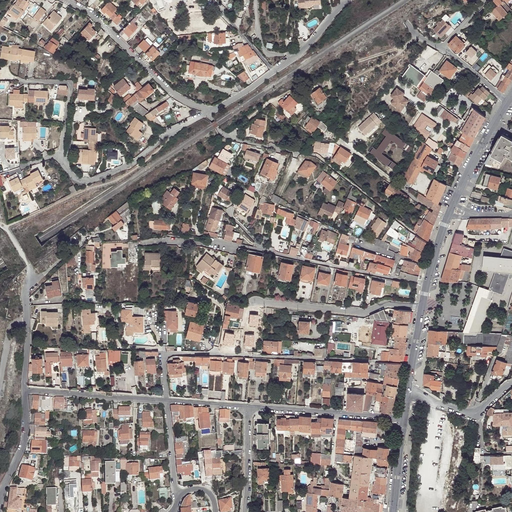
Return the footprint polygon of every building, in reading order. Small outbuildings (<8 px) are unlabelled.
[(13,4),(8,12),(18,18),(23,11),(21,10),(27,1),(24,0),(17,0),(14,5),(13,4)] [(297,0),(298,9),(305,8),(305,5),(311,5),(320,4),(319,0),(297,0)] [(501,6),(504,3),(501,0),(494,0),(498,6),(492,11),(499,20),(500,19),(507,13),(501,6)] [(116,15),(119,13),(116,10),(117,9),(108,1),(101,9),(105,14),(104,15),(108,19),(109,17),(112,20),(116,15)] [(501,6),(507,13),(511,10),(504,3),(501,6)] [(46,11),(41,7),(34,17),(39,21),(46,11)] [(62,18),(53,10),(42,23),(46,26),(47,25),(52,29),(62,18)] [(128,24),(119,32),(121,34),(124,31),(128,35),(137,26),(133,22),(138,17),(137,16),(139,14),(138,13),(128,24)] [(509,15),(507,13),(500,19),(502,21),(509,15)] [(112,20),(117,24),(121,20),(116,15),(112,20)] [(445,21),(443,19),(434,30),(440,36),(444,32),(449,37),(455,30),(445,21)] [(89,39),(96,32),(90,27),(88,25),(81,32),(83,34),(80,37),(81,38),(79,40),(82,43),(86,39),(87,40),(89,39)] [(64,30),(62,28),(56,33),(59,36),(64,30)] [(105,33),(102,29),(97,34),(90,41),(88,43),(92,47),(97,41),(105,33)] [(90,41),(97,34),(96,32),(89,39),(90,41)] [(214,32),(207,33),(208,41),(214,41),(214,43),(215,43),(218,43),(218,45),(221,45),(221,43),(224,43),(224,42),(225,42),(225,33),(214,33),(214,32)] [(458,33),(448,44),(456,51),(461,46),(462,47),(464,44),(459,39),(459,38),(461,40),(463,38),(462,37),(464,35),(461,32),(460,34),(458,33)] [(47,43),(44,48),(53,53),(55,49),(59,42),(53,38),(50,41),(48,43),(47,43)] [(138,45),(144,51),(150,45),(145,40),(144,39),(138,45)] [(252,50),(250,46),(249,46),(248,43),(243,45),(239,46),(233,48),(227,49),(229,54),(234,51),(235,53),(237,52),(240,56),(252,50)] [(437,51),(427,45),(420,53),(426,59),(437,51)] [(21,58),(23,49),(19,48),(11,47),(2,46),(1,58),(10,59),(10,56),(17,58),(21,58)] [(153,46),(146,53),(152,60),(159,52),(153,46)] [(21,59),(29,61),(34,61),(36,49),(34,49),(34,51),(23,49),(21,58),(21,59)] [(253,50),(252,50),(240,56),(243,62),(246,59),(248,62),(255,59),(254,56),(257,54),(253,50)] [(511,59),(506,67),(503,74),(511,79),(511,78),(511,59)] [(208,64),(190,61),(190,65),(187,65),(186,69),(189,70),(187,76),(206,79),(206,76),(209,76),(211,74),(213,74),(213,71),(215,70),(215,67),(212,66),(208,65),(208,64)] [(457,68),(447,61),(440,71),(450,78),(457,68)] [(406,71),(402,76),(411,83),(417,87),(425,76),(425,75),(411,64),(406,71)] [(499,76),(488,66),(483,71),(486,73),(485,74),(492,80),(495,76),(497,78),(499,76)] [(244,71),(237,76),(244,81),(249,78),(244,71)] [(427,95),(429,96),(442,78),(438,76),(434,73),(433,72),(432,71),(427,77),(425,76),(417,87),(417,88),(420,89),(427,95)] [(503,74),(496,87),(498,88),(503,92),(511,79),(503,74)] [(138,90),(142,87),(137,82),(133,85),(126,75),(124,77),(123,77),(122,78),(113,86),(120,95),(126,90),(128,93),(134,88),(137,91),(138,90)] [(239,80),(234,83),(239,91),(246,87),(243,82),(241,83),(239,80)] [(142,88),(142,87),(138,90),(137,91),(137,92),(124,102),(129,106),(131,104),(137,99),(139,101),(143,98),(139,92),(140,91),(145,97),(153,90),(148,83),(142,88)] [(308,90),(309,91),(311,93),(317,103),(326,96),(317,83),(308,90)] [(68,89),(66,86),(66,90),(59,89),(58,89),(57,93),(67,94),(68,89)] [(465,95),(468,97),(469,96),(477,104),(482,98),(484,100),(488,95),(487,95),(490,92),(483,86),(481,89),(479,88),(473,94),(472,93),(473,92),(470,90),(465,95)] [(88,90),(79,89),(79,98),(94,99),(94,89),(88,88),(88,90)] [(28,90),(28,94),(10,93),(10,105),(15,105),(23,105),(23,102),(47,102),(48,91),(28,90)] [(406,98),(398,92),(392,100),(395,103),(391,108),(401,116),(410,105),(404,101),(406,98)] [(116,97),(111,93),(107,101),(112,104),(116,97)] [(281,99),(278,103),(290,114),(296,109),(294,106),(297,103),(289,95),(283,101),(281,99)] [(144,115),(147,120),(157,127),(159,125),(153,120),(166,111),(164,108),(169,105),(166,101),(154,108),(144,115)] [(142,116),(148,111),(138,103),(137,104),(136,103),(133,106),(131,108),(142,116)] [(467,134),(475,138),(480,130),(478,128),(485,116),(472,107),(465,118),(459,114),(461,112),(457,109),(456,111),(448,105),(446,108),(452,112),(459,118),(463,121),(460,125),(458,128),(467,134)] [(451,119),(460,125),(463,121),(459,118),(458,119),(440,106),(436,110),(435,112),(443,118),(449,122),(451,119)] [(285,116),(275,108),(272,112),(282,120),(285,116)] [(381,120),(373,112),(358,127),(365,134),(376,124),(381,120)] [(330,129),(322,121),(320,120),(319,122),(311,117),(311,118),(307,116),(304,121),(307,123),(305,126),(308,128),(306,130),(310,133),(312,131),(313,131),(317,125),(325,131),(320,137),(326,137),(326,140),(335,141),(337,136),(330,129)] [(140,123),(141,121),(135,117),(129,124),(130,125),(133,121),(140,123)] [(252,123),(249,133),(256,134),(255,136),(261,137),(265,121),(256,119),(255,121),(254,121),(254,124),(252,123)] [(142,122),(141,121),(140,123),(133,121),(130,125),(131,126),(130,127),(129,127),(126,131),(131,133),(135,134),(137,135),(139,131),(138,130),(140,127),(139,126),(142,122)] [(0,125),(0,135),(0,137),(9,137),(9,139),(14,139),(14,130),(9,130),(9,126),(0,125)] [(23,138),(31,138),(37,138),(36,127),(23,127),(23,138)] [(83,149),(83,154),(94,154),(94,150),(96,150),(97,142),(95,142),(95,133),(95,128),(84,127),(83,141),(89,142),(88,149),(83,149)] [(373,147),(369,153),(393,169),(397,164),(382,154),(391,140),(403,148),(406,143),(385,128),(382,133),(386,136),(376,149),(373,147)] [(461,142),(470,147),(475,138),(467,134),(465,138),(461,136),(459,140),(461,142)] [(511,143),(511,139),(502,134),(501,137),(499,140),(493,152),(488,161),(486,164),(486,165),(499,168),(506,156),(510,158),(511,158),(511,144),(511,143)] [(499,140),(501,137),(499,136),(492,149),(485,163),(486,164),(488,161),(493,152),(499,140)] [(314,144),(313,147),(313,149),(313,150),(327,152),(329,143),(314,142),(314,144)] [(416,155),(414,157),(424,162),(422,167),(425,169),(432,173),(434,171),(437,164),(439,162),(428,156),(430,152),(434,154),(435,151),(432,149),(423,142),(416,155)] [(458,147),(467,152),(470,147),(461,142),(458,147)] [(350,153),(334,143),(333,150),(336,151),(337,152),(332,159),(339,164),(341,160),(344,162),(350,153)] [(228,147),(225,145),(224,148),(223,148),(217,157),(227,162),(232,153),(227,151),(229,148),(228,147)] [(452,153),(464,158),(467,152),(458,147),(455,145),(454,147),(451,152),(452,153)] [(116,151),(112,151),(112,147),(106,147),(106,159),(116,159),(116,151)] [(246,149),(245,151),(243,156),(244,157),(244,159),(247,159),(249,158),(250,158),(257,161),(260,154),(246,149)] [(449,159),(460,166),(464,158),(452,153),(449,159)] [(94,154),(83,154),(82,163),(94,164),(94,159),(94,154)] [(227,164),(214,157),(209,167),(221,174),(227,164)] [(400,178),(413,184),(420,171),(422,167),(424,162),(414,157),(406,172),(403,171),(400,178)] [(278,163),(267,159),(261,173),(270,177),(270,178),(269,179),(271,180),(272,180),(273,179),(274,178),(274,177),(275,175),(274,174),(273,173),(272,173),(274,170),(275,170),(278,163)] [(305,160),(298,170),(307,177),(316,165),(310,161),(305,160)] [(9,181),(13,190),(22,186),(23,187),(24,190),(28,187),(29,188),(36,185),(35,183),(38,181),(38,180),(42,178),(38,169),(30,173),(31,175),(31,176),(29,177),(29,176),(20,180),(18,177),(9,181)] [(307,177),(298,170),(296,173),(303,178),(304,176),(306,178),(307,177)] [(317,178),(317,179),(326,187),(322,191),(327,194),(336,182),(323,171),(317,178)] [(207,175),(194,172),(191,186),(203,189),(205,185),(207,175)] [(483,185),(488,187),(493,188),(497,189),(500,177),(486,174),(483,185)] [(426,197),(438,204),(447,185),(434,178),(426,197)] [(234,193),(219,184),(214,191),(214,192),(226,200),(227,199),(229,201),(234,193)] [(392,193),(396,187),(391,184),(390,184),(387,189),(385,191),(390,195),(392,193)] [(408,196),(396,187),(392,193),(404,201),(408,196)] [(178,194),(172,190),(170,193),(166,190),(161,198),(161,200),(163,202),(162,204),(170,209),(175,202),(173,201),(175,197),(178,194)] [(349,191),(345,200),(347,201),(343,207),(351,211),(357,199),(351,196),(352,193),(349,191)] [(434,210),(439,213),(441,206),(438,204),(426,197),(419,193),(417,197),(420,199),(420,200),(427,206),(434,210)] [(254,200),(244,194),(237,206),(247,212),(254,200)] [(273,194),(270,201),(278,205),(281,198),(273,194)] [(511,209),(511,208),(511,199),(505,197),(502,196),(500,202),(504,203),(503,207),(511,209)] [(260,199),(254,217),(261,219),(262,212),(273,214),(275,205),(267,203),(267,201),(264,201),(260,199)] [(116,209),(107,217),(111,222),(112,223),(114,225),(116,228),(123,223),(121,220),(123,218),(125,217),(129,214),(128,211),(129,211),(129,209),(128,209),(128,207),(127,201),(116,209)] [(339,213),(344,204),(338,201),(336,207),(332,205),(331,207),(327,205),(323,203),(318,214),(323,216),(324,213),(332,217),(335,211),(339,213)] [(364,205),(361,203),(360,205),(353,220),(364,225),(368,217),(371,211),(371,210),(363,207),(364,205)] [(213,207),(209,218),(219,221),(222,210),(213,207)] [(277,208),(276,213),(287,217),(285,223),(291,225),(293,219),(292,218),(294,214),(277,208)] [(438,214),(439,213),(434,210),(433,211),(433,212),(430,211),(427,209),(425,213),(426,214),(424,216),(426,217),(424,222),(420,220),(414,229),(418,231),(417,233),(421,236),(428,241),(431,232),(434,225),(438,214)] [(294,225),(294,227),(304,231),(304,230),(307,224),(309,219),(297,214),(295,219),(294,225)] [(320,222),(309,217),(309,219),(307,224),(317,228),(320,222)] [(378,232),(379,233),(386,223),(378,217),(371,227),(372,228),(369,232),(375,236),(378,232)] [(219,221),(209,218),(205,229),(213,231),(214,231),(216,228),(219,221)] [(508,226),(508,219),(504,219),(495,219),(479,219),(470,219),(467,229),(472,229),(485,229),(502,228),(502,227),(508,226)] [(154,221),(150,220),(149,228),(153,228),(153,229),(166,229),(166,221),(154,220),(154,221)] [(226,230),(224,239),(231,241),(234,232),(232,231),(226,230)] [(332,234),(327,232),(321,230),(318,237),(317,236),(317,237),(319,238),(324,240),(335,244),(336,243),(335,243),(338,234),(333,232),(332,234)] [(345,232),(343,232),(340,237),(348,240),(350,235),(345,232)] [(469,257),(472,258),(473,251),(475,241),(469,240),(467,246),(466,246),(467,237),(463,237),(463,234),(457,232),(455,237),(451,247),(450,252),(462,255),(469,257)] [(509,234),(503,232),(500,241),(506,243),(509,234)] [(423,252),(427,242),(417,236),(415,240),(414,239),(413,243),(409,242),(408,244),(409,245),(415,248),(423,252)] [(354,242),(352,247),(364,251),(376,254),(387,258),(393,260),(395,253),(387,250),(376,245),(374,245),(370,243),(367,242),(359,238),(355,237),(354,242)] [(376,245),(387,250),(390,244),(384,242),(381,240),(380,240),(376,245)] [(339,243),(336,252),(346,255),(349,245),(339,243)] [(306,253),(308,248),(302,245),(300,251),(306,254),(306,253)] [(419,261),(423,252),(415,248),(409,245),(408,250),(411,251),(408,257),(419,261)] [(288,254),(296,256),(298,249),(290,246),(288,254)] [(352,247),(349,257),(352,258),(353,255),(352,255),(353,253),(360,255),(359,259),(362,259),(364,251),(352,247)] [(252,251),(238,248),(238,253),(249,255),(246,269),(247,269),(255,271),(259,272),(262,256),(262,253),(257,252),(256,255),(255,255),(256,251),(252,251)] [(511,251),(504,249),(497,267),(493,279),(489,290),(488,295),(492,296),(492,293),(499,296),(504,282),(511,259),(511,251)] [(111,257),(110,257),(110,266),(118,266),(118,263),(125,263),(125,257),(122,257),(122,250),(117,250),(117,251),(111,251),(111,257)] [(376,254),(364,251),(362,259),(361,260),(364,260),(365,256),(374,259),(376,254)] [(464,270),(470,271),(471,265),(472,258),(469,257),(468,260),(465,259),(465,260),(461,259),(462,257),(462,255),(450,252),(449,257),(445,267),(456,269),(462,269),(464,270)] [(159,262),(159,259),(159,253),(145,253),(145,269),(151,269),(151,266),(159,266),(159,262)] [(215,259),(215,260),(213,262),(212,260),(213,259),(206,253),(196,266),(198,268),(196,269),(201,273),(204,269),(208,272),(208,273),(209,274),(210,274),(211,274),(211,273),(212,273),(214,270),(217,272),(223,265),(215,259)] [(73,255),(66,262),(66,267),(75,264),(73,255)] [(405,260),(403,265),(409,267),(420,270),(422,265),(416,264),(416,263),(405,260)] [(286,279),(285,280),(290,281),(293,264),(281,262),(278,277),(279,277),(286,279)] [(369,262),(367,271),(378,273),(379,273),(383,274),(383,272),(389,274),(391,267),(373,263),(369,262)] [(328,267),(321,265),(317,281),(327,283),(328,284),(331,271),(328,267)] [(493,279),(497,267),(490,265),(486,277),(481,292),(478,301),(476,306),(487,310),(492,296),(488,295),(489,290),(493,279)] [(303,266),(301,278),(308,279),(312,280),(315,268),(303,266)] [(407,272),(419,275),(420,270),(409,267),(407,272)] [(451,281),(458,282),(459,278),(462,269),(456,269),(445,267),(445,270),(441,281),(442,281),(447,281),(451,281)] [(345,270),(338,269),(335,283),(345,285),(348,271),(345,270)] [(91,271),(86,271),(86,277),(82,277),(82,282),(83,282),(83,288),(86,288),(86,301),(93,301),(93,277),(91,277),(91,271)] [(405,279),(417,281),(419,275),(407,272),(405,279)] [(351,276),(349,287),(352,288),(353,286),(358,287),(357,289),(357,291),(363,292),(365,279),(351,276)] [(54,294),(54,296),(61,295),(58,279),(52,281),(53,284),(45,286),(47,295),(54,294)] [(382,287),(384,287),(385,282),(373,280),(370,292),(376,294),(376,295),(380,296),(382,287)] [(185,302),(184,305),(185,306),(185,307),(186,307),(185,313),(195,315),(198,303),(194,302),(189,301),(188,301),(187,302),(185,302)] [(231,303),(227,302),(222,327),(226,328),(227,328),(228,322),(229,322),(230,316),(242,318),(244,308),(239,307),(240,304),(231,303)] [(487,310),(476,306),(469,327),(479,331),(485,317),(487,310)] [(95,319),(95,312),(90,313),(90,308),(82,308),(83,330),(88,330),(88,324),(90,324),(94,323),(94,319),(95,319)] [(133,309),(126,309),(125,321),(126,321),(126,331),(142,331),(142,316),(133,316),(133,309)] [(370,316),(371,318),(390,320),(392,321),(393,316),(389,316),(389,314),(386,314),(384,310),(384,309),(370,316)] [(393,316),(392,321),(395,321),(409,323),(411,311),(399,310),(395,309),(394,316),(393,316)] [(176,310),(162,310),(162,321),(167,321),(167,328),(176,328),(177,325),(177,317),(176,317),(176,310)] [(46,322),(58,322),(58,312),(47,312),(46,311),(41,311),(41,322),(46,322)] [(144,316),(142,316),(142,331),(126,331),(126,334),(144,334),(144,316)] [(504,320),(494,317),(491,330),(500,333),(504,320)] [(362,340),(361,346),(381,348),(381,347),(386,348),(387,340),(390,320),(371,318),(370,322),(366,321),(366,326),(369,326),(367,340),(366,340),(366,336),(363,334),(362,340)] [(309,322),(299,321),(298,332),(308,333),(309,322)] [(409,323),(395,321),(393,335),(395,335),(407,336),(409,323)] [(200,339),(203,325),(190,322),(186,337),(199,341),(200,339)] [(457,339),(457,332),(429,330),(429,343),(440,344),(446,344),(446,338),(457,339)] [(498,342),(501,334),(497,334),(481,333),(477,332),(477,335),(464,334),(464,345),(466,345),(468,345),(473,345),(488,346),(489,346),(492,347),(492,342),(494,342),(498,342)] [(511,345),(511,340),(511,334),(509,335),(504,334),(502,334),(501,334),(498,342),(497,347),(496,349),(495,351),(500,353),(505,343),(511,345)] [(277,341),(264,340),(263,350),(277,351),(277,341)] [(408,341),(406,341),(394,340),(393,348),(406,349),(408,341)] [(446,344),(440,344),(429,343),(427,356),(445,357),(445,352),(446,348),(446,344)] [(473,345),(468,345),(468,354),(472,355),(471,365),(480,366),(481,359),(477,359),(477,356),(477,354),(481,354),(481,356),(487,356),(488,346),(473,345)] [(496,349),(497,347),(492,347),(489,346),(489,355),(494,355),(495,351),(496,349)] [(88,348),(77,348),(78,365),(82,365),(89,364),(88,348)] [(99,352),(99,349),(94,349),(95,355),(100,354),(100,355),(95,355),(97,371),(104,371),(107,370),(105,352),(99,352)] [(120,350),(110,349),(109,349),(109,359),(119,360),(120,350)] [(381,355),(381,359),(388,360),(401,361),(403,361),(405,354),(390,353),(390,351),(386,350),(382,350),(381,353),(380,353),(379,355),(381,355)] [(61,356),(60,356),(61,366),(72,365),(71,351),(60,351),(61,356)] [(46,362),(45,362),(45,374),(48,373),(48,376),(51,376),(51,364),(52,364),(53,363),(53,362),(60,361),(59,356),(58,356),(57,352),(46,353),(46,362)] [(511,365),(511,364),(511,355),(508,354),(505,362),(497,359),(492,373),(496,375),(497,374),(499,374),(502,375),(506,365),(507,363),(511,365)] [(137,360),(133,360),(135,374),(144,374),(143,360),(143,359),(142,358),(141,357),(137,358),(137,360)] [(246,376),(247,376),(248,368),(248,357),(245,357),(244,362),(239,361),(238,375),(241,376),(246,376)] [(32,363),(29,364),(28,371),(32,371),(32,372),(43,372),(42,358),(32,358),(32,363)] [(146,359),(147,373),(156,372),(154,358),(146,359)] [(273,365),(277,365),(280,365),(280,376),(290,377),(291,377),(292,365),(284,364),(284,359),(277,359),(274,359),(273,365)] [(168,363),(169,374),(169,377),(182,376),(182,384),(186,384),(186,375),(182,375),(180,362),(180,360),(173,361),(173,363),(168,363)] [(221,361),(211,360),(210,370),(220,370),(221,361)] [(255,371),(256,371),(265,371),(267,362),(266,362),(266,360),(262,360),(262,361),(256,361),(255,371)] [(234,362),(224,361),(223,371),(233,371),(234,362)] [(337,361),(332,361),(332,368),(332,370),(339,371),(342,371),(343,362),(337,361)] [(304,362),(304,372),(314,373),(315,362),(304,362)] [(368,362),(343,362),(342,371),(345,371),(370,372),(370,368),(368,368),(368,362)] [(391,363),(376,363),(375,368),(401,371),(402,364),(391,363)] [(375,368),(374,373),(380,374),(381,374),(399,378),(401,371),(375,368)] [(398,386),(399,378),(381,374),(381,377),(384,378),(384,383),(398,386)] [(425,374),(423,384),(429,385),(432,388),(440,390),(441,383),(442,376),(427,374),(425,374)] [(375,391),(377,382),(368,381),(363,380),(362,385),(367,386),(366,390),(375,391)] [(395,397),(398,386),(384,383),(377,382),(375,391),(378,392),(395,397)] [(323,383),(322,395),(329,396),(330,384),(323,383)] [(335,394),(343,395),(344,387),(336,386),(335,394)] [(366,394),(363,411),(368,411),(371,408),(373,394),(376,395),(377,394),(378,392),(375,391),(366,390),(366,392),(366,394)] [(392,413),(395,397),(378,392),(377,394),(378,394),(377,401),(375,410),(392,413)] [(364,394),(348,393),(347,409),(363,411),(364,394)] [(64,403),(64,398),(55,398),(55,400),(54,408),(57,409),(57,410),(57,411),(63,411),(63,409),(64,403)] [(193,414),(193,408),(170,406),(171,412),(179,413),(180,416),(180,420),(183,420),(184,422),(189,422),(189,421),(189,419),(194,418),(194,417),(193,414)] [(118,416),(130,416),(130,408),(118,407),(118,416)] [(492,407),(487,411),(486,414),(494,415),(494,424),(500,425),(503,425),(503,416),(503,412),(503,408),(494,409),(492,407)] [(207,409),(193,408),(193,414),(198,414),(198,417),(200,429),(210,428),(208,416),(206,416),(206,414),(207,414),(207,409)] [(90,411),(90,409),(83,409),(84,424),(99,423),(99,416),(95,417),(95,410),(92,410),(90,411)] [(229,410),(220,410),(219,418),(229,419),(229,410)] [(147,428),(147,433),(153,433),(153,423),(152,423),(152,420),(151,418),(150,418),(151,412),(143,412),(143,418),(139,418),(139,428),(147,428)] [(41,420),(41,414),(35,414),(35,420),(35,425),(45,425),(45,420),(41,420)] [(300,429),(300,418),(295,418),(295,415),(285,415),(285,417),(282,417),(282,418),(277,418),(277,420),(276,420),(276,425),(277,425),(277,429),(290,429),(300,429)] [(311,431),(311,422),(311,417),(299,416),(300,418),(300,429),(300,430),(311,431)] [(511,416),(503,416),(503,425),(511,425),(511,416)] [(322,433),(322,417),(317,417),(317,422),(311,422),(311,431),(311,432),(322,433)] [(333,433),(334,418),(322,417),(322,433),(333,433)] [(339,419),(336,453),(354,455),(356,434),(364,435),(375,437),(377,422),(339,419)] [(253,435),(253,448),(258,447),(258,448),(269,448),(269,423),(258,423),(258,435),(253,435)] [(511,425),(503,425),(503,434),(511,433),(511,425)] [(37,428),(37,426),(34,426),(30,426),(30,434),(35,434),(34,440),(40,440),(45,440),(45,437),(50,438),(51,433),(46,433),(47,429),(37,428)] [(119,439),(119,441),(123,440),(123,444),(130,444),(130,440),(133,439),(132,429),(128,430),(128,426),(123,426),(123,430),(119,430),(119,439)] [(442,434),(436,484),(449,486),(447,510),(456,511),(465,429),(453,427),(452,435),(442,434)] [(92,432),(84,431),(83,443),(89,443),(88,451),(93,451),(94,443),(96,443),(97,432),(95,432),(95,431),(92,430),(92,432)] [(150,433),(137,433),(137,446),(140,446),(140,450),(147,450),(148,446),(149,446),(150,433)] [(356,434),(354,455),(361,456),(364,435),(356,434)] [(40,442),(40,440),(34,440),(33,440),(32,441),(32,442),(32,453),(41,453),(41,446),(41,442),(40,442)] [(321,453),(321,465),(330,465),(331,455),(328,455),(324,455),(324,444),(324,440),(321,440),(321,453)] [(183,454),(182,442),(174,443),(176,459),(182,459),(182,454),(183,454)] [(377,458),(388,459),(390,448),(379,446),(377,458)] [(363,456),(376,458),(377,449),(364,448),(363,456)] [(210,451),(203,451),(204,459),(205,474),(209,474),(210,476),(212,476),(211,451),(210,451)] [(221,458),(221,451),(218,451),(215,451),(212,451),(211,451),(212,476),(214,475),(222,475),(221,470),(220,470),(219,458),(221,458)] [(315,464),(321,465),(321,453),(311,453),(311,461),(311,464),(315,464)] [(359,499),(379,502),(384,503),(387,469),(388,459),(377,458),(376,458),(363,456),(361,456),(354,455),(336,453),(335,460),(352,462),(353,456),(355,456),(350,498),(359,499)] [(77,462),(77,458),(70,457),(69,467),(79,467),(80,462),(77,462)] [(95,459),(90,459),(91,477),(99,477),(98,461),(95,461),(95,459)] [(124,460),(124,466),(126,466),(126,468),(126,476),(128,477),(132,477),(134,476),(135,476),(138,476),(138,462),(132,462),(132,464),(127,464),(126,460),(124,460)] [(176,460),(177,474),(182,473),(182,472),(191,471),(192,471),(191,465),(181,466),(181,460),(176,460)] [(115,462),(106,462),(106,484),(116,484),(115,462)] [(35,469),(23,466),(19,478),(32,481),(32,480),(35,481),(38,471),(35,470),(35,469)] [(160,479),(158,468),(149,468),(150,480),(160,479)] [(258,468),(258,480),(264,480),(269,480),(269,468),(258,468)] [(288,490),(293,490),(292,475),(281,475),(281,480),(282,490),(288,490)] [(83,492),(92,492),(91,478),(86,478),(86,476),(82,476),(83,492)] [(329,495),(342,497),(344,484),(331,482),(330,485),(329,495)] [(322,494),(329,496),(329,495),(330,485),(321,485),(321,488),(322,488),(322,494)] [(318,494),(322,494),(322,488),(321,488),(314,487),(314,488),(313,488),(312,492),(311,511),(310,511),(316,511),(317,506),(318,494)] [(46,511),(52,511),(52,506),(56,505),(55,488),(45,488),(46,511)] [(24,496),(25,489),(11,489),(8,509),(18,510),(18,509),(19,501),(20,499),(16,499),(16,495),(24,496)] [(190,503),(189,495),(188,496),(185,498),(182,501),(181,505),(181,508),(190,507),(190,509),(197,508),(196,502),(190,503)] [(224,500),(219,501),(220,511),(232,510),(230,499),(232,499),(231,497),(224,498),(224,500)] [(357,511),(358,510),(359,499),(350,498),(343,497),(341,511),(357,511)] [(377,511),(379,502),(359,499),(358,510),(371,511),(370,511),(377,511)]
